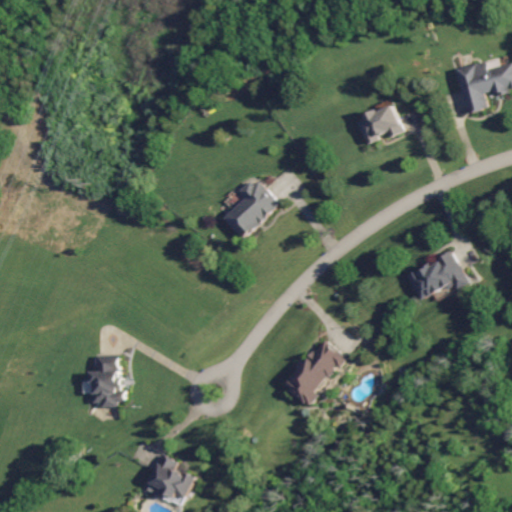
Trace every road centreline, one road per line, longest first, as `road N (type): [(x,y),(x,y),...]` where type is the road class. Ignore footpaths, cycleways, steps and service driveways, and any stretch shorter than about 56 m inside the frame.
road 1 (residential): [(511,156),(411,199),(362,230),(282,303),(238,358)]
road 2 (residential): [(238,358),(198,382),(201,402),(226,403),(238,358)]
